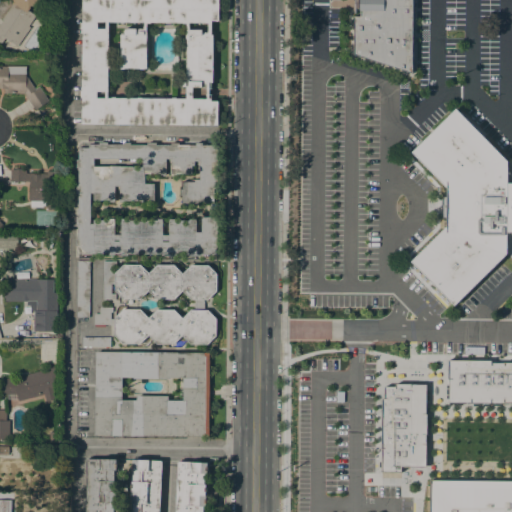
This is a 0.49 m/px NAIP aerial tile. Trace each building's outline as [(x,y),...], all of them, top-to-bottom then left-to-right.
[(81,124),(81,95),(80,95),(80,90),(81,90),(82,29),(80,29),(80,22),(82,22),(82,0),(218,0),(218,20),(211,20),(211,35),(212,35),(212,82),(209,82),(208,99),(210,99),(210,101),(217,101),(217,125),(81,124)] [(354,16),(360,16),(360,11),(359,11),(359,9),(355,9),(355,13),(353,13),(353,0),(411,0),(411,73),(353,54),(354,16)] [(0,22),(2,20),(1,19),(14,1),(35,15),(28,26),(30,27),(17,46),(4,37),(0,43),(0,22)] [(0,66),(25,66),(25,75),(34,89),(38,86),(48,100),(35,109),(24,93),(14,93),(4,93),(4,88),(0,88),(0,66)] [(511,232),(507,232),(506,253),(454,306),(411,262),(446,227),(446,218),(442,218),(442,207),(442,196),(446,196),(447,188),(411,151),(455,108),(507,161),(507,183),(511,183),(511,232)] [(188,256),(188,254),(175,254),(175,256),(161,255),(161,254),(128,254),(128,255),(108,255),(108,253),(77,253),(78,245),(75,245),(75,238),(77,238),(77,224),(75,224),(75,216),(78,216),(78,193),(76,193),(76,185),(78,185),(78,168),(75,168),(75,159),(78,159),(78,147),(88,147),(88,144),(98,144),(98,142),(107,142),(107,144),(122,144),(122,142),(130,142),(129,144),(146,145),(146,142),(155,142),(155,145),(170,145),(170,143),(178,143),(178,145),(195,145),(195,143),(202,143),(202,145),(217,145),(217,167),(217,174),(216,174),(216,181),(215,181),(215,189),(213,189),(213,203),(223,203),(223,212),(221,212),(221,218),(216,218),(216,225),(217,225),(217,230),(216,230),(216,254),(200,254),(200,256),(188,256)] [(46,173),(46,171),(58,171),(57,209),(46,209),(46,201),(45,201),(45,205),(42,205),(42,207),(29,207),(30,201),(29,201),(29,181),(10,181),(10,169),(26,169),(25,173),(46,173)] [(0,234),(17,234),(17,248),(0,248),(0,234)] [(88,317),(76,317),(76,260),(89,261),(88,317)] [(115,284),(110,284),(110,293),(115,293),(115,299),(103,299),(103,261),(114,261),(114,273),(122,265),(140,265),(148,273),(156,265),(173,265),(181,273),(190,265),(207,265),(215,274),(215,291),(207,299),(190,299),(181,290),(173,299),(156,299),(148,291),(140,299),(122,299),(114,290),(115,284)] [(3,301),(4,278),(39,279),(39,291),(53,291),(53,296),(55,296),(55,304),(52,304),(52,307),(37,307),(37,301),(3,301)] [(203,309),(194,309),(194,300),(203,300),(203,309)] [(140,309),(148,318),(156,310),(174,310),(182,318),(190,310),(207,310),(216,319),(216,336),(207,344),(190,344),(181,336),(173,344),(156,344),(148,335),(139,343),(122,343),(114,335),(114,325),(104,325),(104,327),(94,327),(94,325),(93,325),(93,313),(99,313),(99,306),(112,307),(112,312),(112,319),(114,319),(114,318),(122,309),(140,309)] [(109,337),(109,346),(96,346),(96,347),(82,347),(82,337),(109,337)] [(94,435),(95,352),(209,353),(208,436),(94,435)] [(447,362),(489,361),(489,363),(511,363),(511,403),(447,403),(447,362)] [(16,379),(26,376),(26,374),(55,367),(55,378),(52,379),(55,391),(54,391),(55,397),(44,400),(43,395),(17,401),(17,400),(5,399),(5,394),(1,394),(1,378),(16,379)] [(380,472),(399,472),(399,467),(424,468),(424,385),(394,384),(394,387),(382,387),(383,399),(380,399),(380,472)] [(8,438),(1,438),(1,440),(0,440),(0,410),(6,410),(6,420),(9,420),(8,438)] [(0,446),(8,446),(8,453),(7,453),(7,455),(0,454),(0,446)] [(115,460),(115,470),(113,470),(113,481),(115,481),(115,503),(113,503),(113,511),(85,511),(86,459),(115,460)] [(160,461),(161,461),(159,511),(129,511),(131,481),(133,481),(134,470),(132,470),(132,459),(160,461)] [(178,462),(178,461),(206,463),(206,474),(204,474),(204,485),(205,485),(204,506),(203,506),(202,511),(174,511),(177,462),(178,462)] [(428,511),(428,481),(511,481),(511,511),(428,511)] [(0,511),(9,511),(10,500),(0,499),(0,511)]
